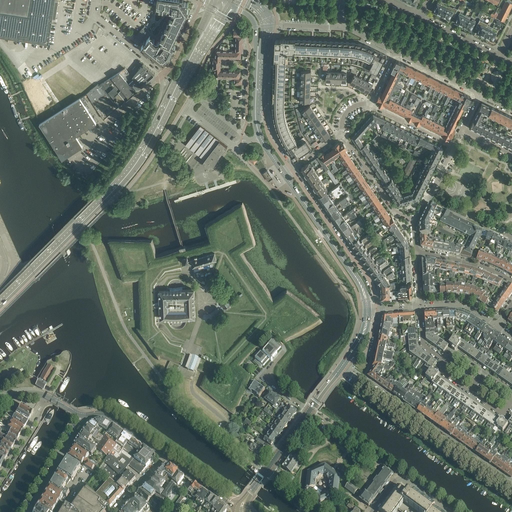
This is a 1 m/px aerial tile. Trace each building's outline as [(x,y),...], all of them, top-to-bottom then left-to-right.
[(54,0),(0,0),(0,36),(48,44),(51,19),(50,19),(50,18),(54,18),(57,1),(53,1),(53,0),(54,0)] [(145,42),(141,47),(142,47),(143,48),(150,54),(154,57),(155,56),(159,59),(163,62),(164,63),(167,58),(169,59),(170,56),(173,52),(174,49),(175,46),(176,46),(174,45),(172,44),(173,42),(175,37),(177,35),(186,15),(188,10),(187,9),(188,3),(183,2),(183,0),(182,0),(156,0),(157,0),(157,3),(156,8),(159,9),(164,9),(167,10),(172,10),(172,11),(171,14),(170,16),(169,19),(168,21),(167,24),(166,26),(164,29),(163,31),(161,36),(160,38),(159,41),(156,41),(154,40),(152,38),(150,36),(146,41),(145,42)] [(511,3),(506,0),(502,9),(509,12),(511,5),(511,3)] [(433,11),(435,12),(435,13),(437,14),(438,14),(442,6),(444,3),(441,1),(440,3),(438,2),(433,11)] [(442,6),(438,14),(439,14),(439,15),(440,16),(441,15),(443,16),(448,8),(448,6),(443,4),(442,6)] [(448,8),(443,16),(444,17),(446,18),(449,19),(451,15),(454,17),(458,9),(454,7),(454,8),(449,6),(448,6),(448,8)] [(509,12),(502,9),(497,18),(504,21),(509,12)] [(460,12),(455,22),(457,23),(457,24),(459,25),(460,24),(460,25),(464,17),(465,15),(462,14),(460,12)] [(464,17),(460,25),(460,26),(462,26),(463,26),(465,27),(470,17),(465,15),(464,17)] [(470,17),(465,27),(466,27),(466,28),(467,29),(468,29),(471,30),(475,20),(473,19),(472,21),(469,19),(470,17)] [(479,34),(479,35),(481,36),(481,35),(482,35),(486,27),(487,24),(488,24),(479,20),(476,27),(479,29),(477,33),(479,34)] [(486,27),(482,35),(484,36),(484,37),(486,38),(487,38),(491,30),(492,27),(487,25),(486,27)] [(491,30),(487,38),(488,38),(488,39),(489,40),(490,39),(492,41),(497,31),(498,30),(492,27),(491,30)] [(274,54),(274,60),(285,60),(297,61),(308,61),(335,62),(348,63),(353,64),(357,64),(361,66),(365,68),(366,68),(377,74),(380,68),(382,64),(385,58),(387,55),(384,54),(379,52),(374,49),(369,46),(362,44),(356,43),(349,42),(295,40),(289,40),(278,39),(277,39),(276,39),(275,41),(275,43),(274,54)] [(285,64),(285,60),(274,60),(272,100),(272,106),(273,111),(273,116),(274,121),(275,126),(277,131),(279,135),(281,140),(284,144),(287,148),(287,149),(289,152),(293,157),(294,159),(297,158),(311,148),(303,137),(296,142),(294,138),(292,134),(290,130),(288,126),(287,122),(286,118),(285,114),(284,110),(284,106),(284,101),(284,97),(284,95),(285,87),(285,85),(285,77),(285,75),(285,66),(285,64)] [(140,61),(130,73),(133,76),(138,69),(143,63),(140,61)] [(396,61),(393,67),(398,69),(401,62),(398,61),(396,61)] [(406,65),(401,62),(398,69),(400,70),(403,71),(406,65)] [(133,76),(132,77),(141,87),(155,75),(155,73),(143,63),(138,69),(133,76)] [(325,81),(331,82),(331,72),(327,72),(327,64),(321,64),(321,66),(323,66),(323,73),(326,73),(325,81)] [(406,75),(407,74),(410,76),(411,76),(414,69),(410,67),(406,75)] [(125,68),(112,77),(129,97),(141,87),(132,77),(129,74),(125,68)] [(410,76),(407,81),(407,82),(406,82),(406,84),(408,85),(412,77),(415,78),(418,71),(414,69),(411,76),(410,76)] [(393,72),(391,76),(400,80),(400,79),(399,78),(400,76),(403,78),(402,76),(401,75),(400,76),(399,75),(391,71),(393,72)] [(417,79),(419,80),(423,73),(418,71),(415,78),(412,84),(414,85),(417,79)] [(354,86),(359,77),(354,75),(350,83),(354,86)] [(107,80),(99,85),(111,98),(113,97),(116,100),(114,102),(118,107),(129,97),(112,77),(107,80)] [(359,88),(363,79),(359,77),(354,86),(359,88)] [(363,90),(368,82),(363,79),(359,88),(363,90)] [(436,88),(437,89),(440,82),(435,79),(432,86),(431,86),(428,92),(430,93),(433,87),(436,88)] [(389,80),(387,84),(398,90),(400,87),(401,88),(402,86),(397,83),(389,80)] [(363,90),(368,93),(373,84),(368,82),(363,90)] [(438,89),(441,91),(444,84),(440,82),(437,89),(436,88),(433,94),(435,95),(438,89)] [(96,85),(87,93),(103,118),(103,119),(118,107),(114,102),(110,99),(111,98),(99,85),(98,84),(96,85)] [(445,93),(449,86),(444,84),(441,91),(438,96),(440,97),(443,92),(445,93)] [(202,86),(198,92),(214,105),(219,100),(202,86)] [(451,96),(450,95),(453,88),(449,86),(445,93),(449,95),(444,105),(447,104),(451,96)] [(389,97),(390,97),(390,96),(392,92),(385,88),(383,93),(389,97)] [(458,99),(459,99),(462,92),(453,88),(450,95),(451,96),(454,97),(453,98),(454,99),(455,98),(458,99)] [(392,100),(389,107),(393,109),(397,102),(395,101),(395,100),(396,98),(399,99),(402,93),(403,92),(401,91),(400,93),(398,96),(395,95),(395,97),(394,96),(390,96),(390,97),(394,98),(392,100)] [(461,100),(461,101),(468,104),(471,98),(470,96),(462,92),(459,99),(461,100)] [(40,123),(39,124),(56,149),(61,158),(62,160),(63,159),(83,147),(82,145),(76,136),(78,135),(96,123),(85,105),(88,103),(85,98),(86,98),(84,95),(80,98),(40,123)] [(385,105),(387,101),(386,100),(378,97),(376,101),(378,102),(378,104),(377,105),(383,107),(383,105),(385,106),(385,105)] [(397,111),(402,114),(405,106),(403,105),(406,99),(403,98),(401,104),(397,111)] [(488,115),(488,114),(492,107),(482,102),(478,110),(481,112),(488,115)] [(402,114),(406,116),(410,109),(411,107),(412,107),(413,105),(410,104),(410,105),(407,103),(405,106),(402,114)] [(313,110),(310,106),(302,111),(305,115),(313,110)] [(431,115),(429,118),(426,125),(430,128),(434,120),(438,113),(436,112),(439,107),(435,106),(434,107),(433,109),(433,111),(435,112),(433,116),(431,115)] [(454,108),(453,111),(460,114),(462,110),(454,106),(453,108),(454,108)] [(508,115),(492,107),(488,114),(493,116),(492,118),(494,120),(495,119),(499,121),(498,122),(499,122),(500,120),(505,122),(508,115)] [(450,116),(458,119),(460,114),(453,111),(447,108),(446,110),(452,113),(450,116)] [(420,117),(415,114),(412,113),(412,112),(411,111),(412,110),(410,109),(406,116),(407,117),(406,119),(411,121),(411,120),(414,121),(415,122),(414,123),(419,125),(420,123),(421,124),(421,123),(425,116),(423,115),(422,116),(421,116),(420,117)] [(316,114),(313,110),(305,115),(302,117),(303,120),(306,118),(307,120),(316,114)] [(478,110),(473,119),(477,121),(478,119),(480,120),(482,115),(480,114),(481,112),(478,110)] [(444,122),(446,125),(447,124),(444,121),(445,119),(442,117),(444,113),(442,112),(439,118),(442,120),(441,122),(442,123),(441,124),(438,122),(434,130),(439,132),(442,125),(444,122)] [(316,114),(307,120),(310,124),(319,118),(316,114)] [(373,114),(368,119),(372,123),(371,123),(373,125),(372,126),(373,126),(374,126),(376,123),(376,121),(375,121),(378,116),(373,114)] [(449,118),(449,119),(456,123),(458,119),(450,116),(447,114),(445,116),(449,118)] [(378,116),(375,121),(383,124),(385,120),(378,116)] [(310,124),(313,128),(321,123),(319,118),(310,124)] [(368,119),(362,126),(366,129),(369,126),(371,128),(373,126),(372,126),(373,125),(371,123),(372,123),(368,119)] [(469,127),(480,133),(484,125),(477,121),(473,119),(469,127)] [(383,124),(382,127),(384,128),(383,131),(385,132),(386,129),(387,130),(390,123),(385,120),(383,124)] [(434,120),(430,128),(431,128),(434,130),(438,122),(439,120),(438,120),(437,122),(434,120)] [(313,128),(316,132),(324,127),(321,123),(313,128)] [(395,125),(390,123),(387,130),(392,132),(395,125)] [(445,126),(443,129),(445,129),(453,134),(454,131),(452,130),(454,127),(447,124),(446,125),(445,126)] [(392,132),(397,135),(400,128),(395,125),(392,132)] [(480,133),(491,138),(495,130),(484,125),(480,133)] [(227,147),(200,126),(185,145),(204,160),(202,163),(211,170),(221,155),(227,147)] [(357,132),(361,135),(366,129),(362,126),(357,132)] [(324,127),(316,132),(319,137),(327,131),(324,127)] [(401,137),(405,130),(400,128),(397,135),(394,140),(396,141),(399,136),(401,137)] [(451,138),(453,134),(445,129),(442,134),(441,136),(448,140),(448,139),(449,137),(451,138)] [(401,137),(406,140),(410,133),(405,130),(401,137)] [(495,130),(491,138),(501,143),(505,135),(495,130)] [(330,135),(327,131),(319,137),(322,141),(330,135)] [(358,138),(361,135),(357,132),(352,137),(355,142),(359,139),(358,138)] [(410,133),(406,140),(409,141),(409,143),(411,144),(411,142),(415,135),(410,133)] [(420,138),(415,135),(411,142),(416,145),(418,142),(420,138)] [(501,143),(511,148),(511,138),(505,135),(501,143)] [(418,142),(417,144),(420,146),(421,143),(425,145),(427,141),(420,137),(420,138),(418,142)] [(364,146),(363,146),(359,139),(355,142),(359,149),(360,148),(364,146)] [(339,142),(336,145),(341,151),(340,152),(341,153),(345,150),(345,149),(347,148),(343,143),(342,143),(341,144),(339,142)] [(363,153),(371,147),(370,146),(368,148),(366,144),(363,146),(364,146),(360,148),(363,153)] [(443,148),(435,144),(433,149),(441,153),(443,148)] [(371,148),(371,147),(363,153),(367,158),(373,154),(370,150),(371,148)] [(441,153),(433,149),(433,148),(431,152),(436,154),(435,155),(439,157),(441,153)] [(338,160),(338,162),(339,162),(341,161),(340,160),(341,159),(344,158),(343,156),(347,154),(346,152),(345,150),(341,153),(342,154),(339,156),(341,158),(338,160)] [(330,152),(326,154),(331,161),(333,164),(333,165),(332,166),(334,168),(331,170),(333,173),(338,170),(338,169),(334,164),(335,164),(333,160),(334,159),(330,152)] [(436,164),(439,157),(435,155),(436,154),(431,152),(427,160),(436,164)] [(325,155),(324,153),(321,155),(327,164),(331,161),(326,154),(326,155),(325,155)] [(254,164),(258,159),(251,154),(248,159),(254,164)] [(344,158),(341,159),(343,162),(350,158),(347,154),(343,156),(344,158)] [(378,159),(377,157),(376,159),(373,154),(367,158),(371,164),(377,160),(378,159)] [(325,164),(320,156),(317,158),(322,166),(325,164)] [(343,162),(341,164),(342,165),(344,163),(346,166),(353,162),(351,159),(350,158),(343,162)] [(403,173),(408,175),(416,161),(411,158),(403,173)] [(371,164),(374,169),(382,164),(381,163),(379,164),(377,160),(371,164)] [(432,172),(436,164),(427,160),(424,167),(428,169),(428,170),(432,172)] [(348,169),(343,172),(344,174),(349,171),(356,166),(353,162),(346,166),(347,168),(348,169)] [(309,182),(310,182),(319,176),(309,163),(301,169),(308,179),(307,180),(309,182)] [(382,164),(374,169),(378,174),(384,170),(381,166),(382,165),(382,164)] [(351,173),(346,177),(346,178),(358,170),(356,167),(356,166),(349,171),(350,171),(351,173)] [(424,167),(420,175),(428,179),(432,172),(428,170),(428,169),(424,167)] [(329,169),(326,171),(332,179),(334,177),(329,169)] [(267,170),(266,171),(263,173),(269,181),(272,178),(272,177),(268,171),(267,170)] [(358,170),(346,178),(347,179),(349,177),(352,175),(354,178),(361,173),(358,170)] [(386,174),(384,170),(378,174),(381,179),(389,174),(388,173),(386,174)] [(351,180),(349,182),(350,183),(355,180),(357,182),(364,178),(361,173),(354,178),(351,180)] [(381,179),(385,184),(391,180),(388,176),(389,175),(389,174),(381,179)] [(420,175),(416,182),(421,184),(420,185),(424,187),(428,179),(420,175)] [(322,181),(319,176),(310,182),(310,183),(309,183),(311,185),(312,185),(319,195),(326,190),(328,189),(324,184),(328,181),(326,178),(322,181)] [(359,185),(354,189),(355,190),(366,182),(364,178),(357,182),(359,185)] [(392,189),(396,186),(392,180),(391,180),(385,184),(384,185),(389,192),(393,190),(392,189)] [(366,182),(355,190),(355,191),(360,187),(361,189),(363,190),(369,186),(366,182)] [(421,194),(424,187),(420,185),(421,184),(416,182),(412,190),(421,194)] [(319,195),(318,196),(320,198),(321,198),(322,200),(342,186),(340,183),(328,192),(326,190),(319,195)] [(342,186),(322,200),(324,203),(325,206),(326,206),(334,201),(332,198),(341,192),(343,195),(346,193),(344,190),(345,190),(342,186)] [(362,194),(359,196),(360,198),(361,198),(365,195),(365,194),(372,190),(369,186),(363,190),(364,193),(362,194)] [(401,194),(396,186),(392,189),(393,190),(389,192),(394,199),(401,194)] [(362,201),(363,202),(375,194),(374,194),(372,190),(365,194),(365,195),(366,196),(367,197),(363,201),(362,201)] [(419,198),(421,194),(412,190),(412,191),(402,194),(401,194),(394,199),(398,205),(418,199),(419,198)] [(326,206),(326,207),(328,209),(329,209),(330,211),(350,198),(348,194),(335,203),(334,201),(326,206)] [(375,194),(363,202),(363,203),(365,201),(369,199),(370,202),(377,197),(375,194)] [(380,201),(377,197),(370,202),(365,206),(366,207),(372,204),(373,206),(380,201)] [(350,198),(330,211),(332,214),(331,215),(333,217),(334,217),(341,212),(340,209),(352,201),(350,198)] [(373,211),(370,213),(371,214),(383,206),(380,201),(373,206),(375,209),(373,211)] [(427,209),(440,215),(441,213),(442,210),(431,204),(429,205),(427,209)] [(334,217),(334,218),(335,220),(336,220),(338,222),(357,209),(356,206),(355,206),(343,214),(341,212),(334,217)] [(383,206),(371,214),(371,215),(377,211),(378,213),(379,214),(385,209),(383,206)] [(357,209),(338,222),(339,225),(339,226),(341,228),(342,228),(349,223),(347,221),(353,216),(354,217),(356,215),(355,213),(359,210),(357,209)] [(379,214),(373,218),(375,219),(380,216),(381,217),(387,213),(385,209),(379,214)] [(420,224),(420,234),(430,236),(430,232),(431,233),(432,232),(430,231),(432,227),(435,228),(437,225),(432,222),(431,222),(434,216),(435,217),(440,220),(442,216),(440,215),(427,209),(420,224)] [(445,211),(443,217),(440,222),(469,236),(473,227),(474,225),(466,222),(452,215),(445,211)] [(383,221),(378,225),(379,226),(387,220),(386,219),(390,216),(387,213),(381,217),(382,219),(383,221)] [(387,220),(379,226),(380,227),(382,225),(385,223),(387,227),(394,222),(395,221),(392,216),(390,217),(390,216),(386,219),(387,220)] [(355,219),(349,223),(342,228),(341,229),(343,232),(344,231),(345,233),(365,220),(363,217),(356,221),(355,219)] [(365,220),(345,233),(349,239),(349,240),(350,242),(351,242),(358,237),(355,232),(357,231),(357,230),(366,223),(365,220)] [(391,231),(397,227),(394,222),(387,227),(382,230),(383,232),(389,228),(391,231)] [(385,242),(389,240),(395,236),(401,232),(397,227),(391,231),(393,234),(390,236),(389,235),(383,240),(385,242)] [(455,237),(456,236),(437,227),(436,230),(441,233),(443,233),(452,238),(454,239),(455,237)] [(483,230),(482,231),(473,227),(469,236),(467,240),(476,244),(480,236),(486,239),(489,233),(483,230)] [(401,232),(395,236),(389,240),(390,241),(396,238),(398,241),(404,237),(401,232)] [(358,237),(351,242),(352,243),(353,245),(355,247),(362,243),(363,242),(372,236),(370,233),(369,234),(361,239),(362,239),(361,240),(359,236),(358,237)] [(489,233),(486,239),(486,241),(489,242),(487,246),(489,247),(495,236),(489,233)] [(421,246),(422,247),(427,248),(430,236),(420,234),(421,246)] [(433,236),(430,236),(427,248),(433,250),(435,238),(436,235),(434,235),(433,236)] [(489,249),(491,250),(492,250),(494,244),(498,246),(501,239),(495,236),(489,247),(489,249)] [(397,241),(400,245),(408,243),(408,242),(404,237),(398,241),(397,241)] [(362,243),(355,247),(355,248),(355,249),(356,250),(357,250),(358,252),(370,245),(374,242),(372,239),(370,240),(369,238),(363,242),(362,243)] [(442,252),(447,253),(454,239),(452,238),(451,241),(450,240),(450,242),(445,241),(444,243),(442,252)] [(452,243),(447,253),(453,254),(461,240),(458,238),(456,241),(457,242),(456,244),(452,243)] [(496,250),(495,252),(497,253),(499,253),(499,254),(500,251),(498,251),(499,249),(501,249),(502,250),(502,249),(505,250),(506,250),(509,243),(501,239),(498,246),(496,250)] [(461,240),(453,254),(459,255),(463,248),(460,246),(461,246),(463,241),(461,240)] [(467,240),(463,248),(459,255),(470,258),(471,255),(476,244),(467,240)] [(372,247),(370,245),(358,252),(359,253),(359,254),(360,255),(361,255),(362,258),(369,253),(378,247),(376,244),(372,247)] [(476,259),(482,261),(489,249),(486,247),(484,252),(481,251),(476,259)] [(369,253),(362,258),(362,259),(363,260),(364,261),(366,263),(373,258),(381,252),(379,249),(373,254),(371,252),(369,253)] [(488,251),(482,261),(488,263),(492,256),(493,254),(490,252),(488,251)] [(492,256),(488,263),(494,266),(500,254),(499,254),(499,253),(497,253),(495,257),(492,256)] [(216,260),(214,254),(191,260),(193,267),(216,260)] [(500,254),(494,266),(500,269),(503,261),(500,260),(503,255),(500,254)] [(373,258),(366,263),(366,264),(367,266),(368,266),(369,268),(376,263),(385,258),(385,257),(384,256),(383,255),(376,260),(375,261),(373,258)] [(506,257),(503,261),(500,269),(505,271),(509,264),(506,262),(508,258),(506,257)] [(385,258),(376,263),(369,268),(370,269),(369,269),(370,271),(371,271),(373,273),(382,267),(389,262),(387,260),(386,260),(385,258)] [(428,259),(427,264),(428,271),(430,271),(431,268),(433,268),(435,268),(436,261),(430,260),(429,259),(428,259)] [(445,263),(442,263),(440,273),(440,274),(442,275),(443,273),(441,273),(442,270),(447,271),(448,264),(447,264),(447,263),(446,263),(445,263)] [(374,276),(375,276),(377,279),(384,274),(391,269),(392,268),(390,265),(384,269),(382,267),(373,273),(373,274),(373,275),(374,276)] [(458,274),(460,266),(454,265),(452,276),(451,278),(454,279),(455,273),(458,274)] [(471,276),(473,269),(471,269),(471,268),(470,268),(469,268),(466,268),(463,280),(466,281),(467,278),(465,277),(466,275),(471,276)] [(384,274),(377,279),(377,280),(378,281),(379,283),(380,284),(390,283),(387,279),(394,274),(391,269),(384,274)] [(479,271),(473,269),(471,276),(474,277),(472,282),(475,283),(475,282),(479,271)] [(485,274),(479,271),(475,282),(476,281),(478,282),(478,281),(479,279),(482,280),(485,274)] [(486,274),(485,274),(482,280),(485,282),(483,286),(486,288),(487,285),(491,276),(488,275),(488,274),(486,273),(486,274)] [(491,276),(486,287),(487,288),(489,284),(493,286),(496,279),(495,278),(495,277),(494,277),(493,277),(491,276)] [(453,285),(452,294),(458,294),(461,280),(459,279),(458,284),(457,284),(457,285),(453,285)] [(491,290),(490,291),(494,292),(496,287),(499,288),(500,286),(500,284),(502,281),(496,279),(493,286),(491,290)] [(464,295),(467,286),(463,286),(463,285),(462,285),(463,280),(461,280),(458,294),(464,295)] [(390,283),(380,284),(381,291),(398,290),(398,288),(397,283),(390,283)] [(400,288),(398,288),(398,290),(398,297),(408,296),(408,297),(411,297),(411,296),(412,296),(411,284),(400,285),(400,288)] [(470,297),(475,285),(472,284),(471,287),(471,286),(470,287),(467,286),(464,295),(470,297)] [(475,299),(479,291),(476,289),(476,288),(477,285),(475,285),(470,297),(475,299)] [(503,292),(502,294),(508,298),(508,299),(511,294),(505,289),(502,287),(500,286),(499,288),(501,290),(503,292)] [(483,293),(479,291),(475,299),(476,299),(476,300),(477,301),(478,300),(480,302),(487,291),(488,289),(486,288),(484,292),(483,292),(483,293)] [(159,303),(154,304),(154,308),(159,307),(160,319),(183,318),(195,318),(195,311),(194,311),(194,297),(194,290),(182,290),(159,291),(159,303)] [(398,297),(398,290),(381,291),(381,298),(385,298),(386,300),(390,299),(390,298),(398,297)] [(485,305),(489,300),(490,298),(487,296),(489,293),(487,291),(480,302),(483,303),(483,304),(484,305),(484,304),(485,305)] [(226,308),(227,310),(231,308),(229,305),(231,304),(229,301),(230,300),(230,299),(229,300),(227,297),(228,296),(227,295),(226,296),(224,293),(217,298),(218,301),(217,301),(218,303),(219,302),(221,305),(220,306),(221,307),(222,306),(224,309),(226,308)] [(494,296),(504,303),(508,298),(502,294),(500,296),(498,295),(496,297),(495,296),(494,296)] [(502,306),(504,303),(494,296),(493,298),(497,301),(495,304),(501,308),(501,307),(502,308),(503,306),(502,306)] [(495,304),(489,300),(485,305),(491,309),(495,311),(495,312),(496,313),(497,313),(501,308),(495,304)] [(437,322),(436,312),(426,313),(424,315),(425,322),(433,322),(437,322)] [(455,312),(456,320),(466,324),(471,317),(463,313),(455,312)] [(415,315),(413,314),(399,315),(399,324),(399,325),(407,324),(408,327),(406,327),(406,330),(412,330),(411,324),(415,324),(415,315)] [(399,324),(399,315),(390,316),(391,325),(393,325),(399,324)] [(384,316),(382,318),(382,325),(384,325),(391,325),(390,316),(384,316)] [(466,325),(462,330),(464,332),(467,334),(476,320),(471,317),(466,324),(468,326),(466,325)] [(476,320),(467,334),(470,336),(474,329),(476,331),(481,324),(476,320)] [(433,322),(425,322),(426,334),(433,334),(438,334),(437,331),(437,322),(433,322)] [(479,333),(474,339),(477,341),(482,334),(486,328),(481,324),(476,331),(479,333)] [(495,333),(486,328),(482,334),(484,336),(483,338),(486,340),(484,342),(481,340),(478,345),(483,348),(484,349),(495,333)] [(379,336),(379,337),(388,338),(388,339),(389,335),(390,335),(391,333),(389,332),(380,330),(380,333),(379,334),(379,335),(379,336)] [(495,333),(484,349),(487,351),(488,352),(489,353),(490,351),(488,350),(492,345),(491,344),(493,342),(495,344),(500,337),(498,335),(495,333)] [(426,340),(430,343),(435,336),(434,336),(433,334),(426,334),(426,340)] [(440,340),(435,336),(430,343),(435,346),(440,340)] [(387,341),(388,338),(379,337),(378,337),(378,340),(378,342),(391,345),(391,343),(388,342),(387,341)] [(453,337),(448,344),(453,347),(452,348),(455,351),(456,349),(457,348),(461,343),(461,342),(453,337)] [(495,347),(493,351),(495,352),(494,354),(495,355),(505,340),(500,337),(495,344),(497,346),(496,348),(495,347)] [(442,341),(440,340),(435,346),(439,349),(440,347),(441,347),(442,345),(446,339),(444,338),(442,341)] [(448,340),(446,339),(442,345),(441,347),(440,347),(439,349),(443,352),(448,346),(446,344),(448,340)] [(271,359),(277,353),(276,352),(281,348),(272,340),(255,358),(256,360),(255,362),(257,364),(258,363),(261,365),(262,365),(263,366),(269,359),(271,361),(272,360),(271,359)] [(505,340),(495,355),(496,355),(497,354),(499,355),(502,352),(501,352),(503,350),(505,351),(510,344),(505,340)] [(462,351),(467,345),(462,341),(461,342),(461,343),(457,348),(462,351)] [(376,345),(376,348),(385,350),(385,347),(387,348),(396,350),(397,346),(391,345),(378,342),(377,345),(376,345)] [(467,352),(466,354),(470,357),(475,351),(472,349),(476,344),(474,342),(473,344),(469,350),(470,350),(468,352),(467,352)] [(180,352),(181,348),(168,343),(162,357),(180,364),(184,354),(180,352)] [(462,351),(466,354),(467,352),(468,352),(470,350),(469,350),(473,344),(471,343),(469,346),(467,345),(462,351)] [(506,355),(503,358),(505,360),(504,361),(505,362),(511,352),(511,345),(510,344),(505,351),(507,353),(506,355)] [(417,347),(409,347),(409,353),(414,356),(419,350),(417,349),(417,347)] [(475,351),(470,357),(474,360),(476,358),(477,358),(478,356),(477,356),(483,348),(481,347),(477,352),(475,351)] [(393,352),(393,354),(386,353),(384,353),(385,350),(376,348),(375,351),(376,351),(375,354),(394,358),(394,357),(395,352),(393,352)] [(474,360),(479,363),(483,356),(481,355),(483,351),(485,353),(487,351),(484,349),(483,348),(477,356),(478,356),(477,358),(476,358),(474,360)] [(414,356),(418,359),(420,357),(421,357),(424,353),(419,350),(414,356)] [(489,353),(488,352),(487,354),(488,355),(485,358),(483,356),(479,363),(482,365),(484,363),(485,363),(486,362),(486,361),(491,354),(489,353)] [(424,363),(428,356),(424,353),(421,357),(420,357),(418,359),(413,367),(415,369),(419,364),(418,363),(420,361),(424,363)] [(391,368),(394,365),(394,358),(375,354),(375,357),(374,357),(373,360),(382,362),(383,360),(385,360),(391,362),(390,367),(391,368)] [(482,365),(487,368),(491,362),(489,361),(491,357),(493,358),(494,356),(491,354),(486,361),(486,362),(485,363),(484,363),(482,365)] [(196,371),(200,360),(198,359),(193,357),(190,356),(189,359),(186,368),(196,372),(196,371)] [(433,360),(428,356),(424,363),(426,364),(422,370),(424,371),(425,369),(430,363),(429,363),(430,361),(431,362),(433,360)] [(493,364),(491,362),(487,368),(491,371),(492,369),(493,369),(494,368),(494,367),(498,362),(499,360),(497,359),(493,364)] [(381,369),(386,371),(389,372),(391,368),(387,367),(381,366),(382,362),(373,360),(372,363),(373,363),(373,366),(374,367),(376,368),(376,367),(379,369),(379,368),(381,369)] [(437,362),(433,360),(431,362),(430,361),(429,363),(430,363),(425,369),(427,370),(430,367),(432,368),(437,362)] [(491,371),(495,374),(499,368),(497,366),(500,363),(498,362),(494,367),(494,368),(493,369),(492,369),(491,371)] [(502,370),(499,368),(495,374),(499,377),(500,375),(501,375),(502,373),(507,366),(503,363),(501,365),(504,367),(502,370)] [(40,379),(39,381),(44,383),(45,382),(46,383),(54,368),(48,365),(40,379)] [(500,375),(499,377),(503,380),(508,374),(510,370),(511,369),(509,367),(507,366),(502,373),(501,375),(500,375)] [(372,371),(380,376),(382,373),(383,372),(384,372),(386,371),(381,369),(379,368),(379,369),(376,367),(376,368),(374,367),(374,368),(373,368),(371,370),(372,370),(372,371)] [(430,370),(426,377),(433,382),(436,376),(437,377),(438,375),(437,375),(439,373),(436,371),(434,373),(430,370)] [(380,376),(372,371),(370,372),(369,372),(368,374),(369,375),(368,376),(378,383),(380,381),(380,380),(382,378),(380,377),(380,376)] [(503,380),(507,383),(508,381),(509,381),(511,379),(510,379),(511,376),(511,372),(510,375),(508,374),(503,380)] [(378,383),(383,387),(387,381),(388,379),(390,376),(388,375),(384,379),(382,378),(380,380),(380,381),(378,383)] [(387,381),(383,387),(388,391),(393,384),(394,382),(391,379),(392,377),(390,376),(388,379),(387,381)] [(433,382),(432,383),(434,384),(433,386),(436,388),(437,386),(441,380),(437,377),(436,376),(433,382)] [(422,382),(420,384),(422,385),(426,388),(427,389),(429,387),(423,383),(425,380),(424,379),(422,382)] [(38,380),(35,386),(42,390),(43,390),(46,385),(44,383),(39,381),(38,380)] [(251,382),(246,392),(250,393),(250,392),(254,394),(260,386),(260,385),(259,385),(258,384),(257,384),(253,380),(251,382)] [(393,384),(388,391),(392,394),(402,381),(399,380),(395,386),(393,384)] [(402,381),(392,394),(397,397),(402,391),(403,389),(405,387),(407,384),(407,383),(403,380),(402,381),(402,380),(402,381)] [(446,383),(441,380),(437,386),(439,388),(435,394),(437,395),(443,387),(442,387),(443,385),(444,385),(446,383)] [(443,387),(437,395),(441,398),(442,396),(440,395),(443,390),(445,392),(450,386),(446,383),(444,385),(443,385),(442,387),(443,387)] [(402,391),(397,397),(403,401),(408,394),(414,387),(410,384),(405,392),(402,391)] [(260,386),(254,394),(261,399),(265,393),(267,391),(263,387),(262,387),(261,386),(260,386)] [(454,389),(450,386),(445,392),(447,394),(445,397),(447,398),(451,393),(450,392),(451,391),(452,391),(454,389)] [(408,394),(403,401),(408,405),(416,393),(414,391),(411,389),(408,394)] [(458,392),(454,389),(452,391),(451,391),(450,392),(451,393),(447,398),(449,400),(451,396),(453,398),(458,392)] [(416,393),(408,405),(412,408),(419,398),(421,396),(417,392),(416,393)] [(426,399),(417,411),(422,415),(430,404),(428,402),(434,393),(432,392),(431,392),(426,398),(426,399)] [(453,403),(451,406),(453,407),(455,404),(459,399),(458,398),(460,397),(461,397),(462,395),(458,392),(453,398),(456,399),(453,403)] [(265,393),(261,399),(263,400),(264,398),(270,402),(275,395),(273,394),(272,394),(270,393),(268,395),(265,393)] [(275,395),(270,402),(274,406),(273,408),(276,410),(280,404),(278,402),(281,399),(277,397),(275,395)] [(419,398),(412,408),(417,411),(426,399),(426,398),(422,395),(421,396),(419,398)] [(455,404),(457,406),(457,405),(459,402),(461,404),(466,397),(462,395),(461,397),(460,397),(458,398),(459,399),(455,404)] [(464,405),(461,409),(463,410),(467,404),(468,402),(469,402),(470,400),(466,397),(461,404),(464,405)] [(436,405),(427,419),(433,422),(440,412),(437,410),(439,409),(443,402),(442,402),(440,400),(436,405)] [(467,408),(470,409),(474,403),(470,400),(469,402),(468,402),(467,404),(463,410),(461,413),(463,414),(467,408)] [(283,404),(282,403),(279,408),(284,411),(292,417),(294,415),(295,414),(296,413),(295,412),(296,411),(293,409),(294,409),(291,407),(291,408),(289,406),(287,410),(286,409),(286,408),(282,405),(283,404)] [(430,404),(422,415),(427,419),(436,405),(434,403),(432,406),(430,404)] [(479,406),(474,403),(470,409),(472,411),(469,414),(471,416),(475,410),(476,408),(477,408),(479,406)] [(18,410),(24,414),(27,408),(21,405),(18,410)] [(440,412),(433,422),(441,428),(449,416),(446,414),(444,417),(443,416),(447,409),(447,408),(446,408),(444,407),(444,406),(440,412)] [(471,416),(469,418),(472,420),(473,417),(476,414),(478,415),(482,409),(479,406),(477,408),(476,408),(475,410),(471,416)] [(27,408),(24,414),(30,418),(33,412),(27,408)] [(487,412),(482,409),(478,415),(480,417),(478,420),(479,422),(484,416),(483,416),(484,414),(485,414),(487,412)] [(18,410),(15,415),(27,422),(30,418),(24,414),(18,410)] [(8,412),(5,415),(24,427),(27,422),(15,415),(12,412),(10,412),(9,411),(8,412)] [(284,411),(281,417),(288,422),(289,422),(290,422),(291,420),(290,419),(292,417),(284,411)] [(454,413),(452,412),(449,416),(441,428),(447,433),(454,423),(451,421),(454,416),(453,415),(454,413)] [(484,419),(486,421),(490,415),(487,412),(485,414),(484,414),(483,416),(484,416),(479,422),(481,423),(484,419)] [(10,424),(22,431),(24,427),(5,415),(1,418),(2,419),(3,420),(8,422),(10,424)] [(287,424),(288,422),(281,417),(278,415),(276,417),(280,419),(278,422),(284,427),(285,427),(286,427),(287,425),(287,424)] [(495,418),(490,415),(486,421),(488,423),(486,426),(488,427),(492,422),(491,421),(492,420),(493,420),(495,418)] [(454,423),(447,433),(452,436),(456,430),(455,428),(459,422),(460,422),(462,419),(459,417),(454,423)] [(248,418),(244,422),(250,426),(253,422),(248,418)] [(488,427),(486,430),(488,431),(489,429),(491,427),(493,429),(499,421),(499,420),(495,418),(493,420),(492,420),(491,421),(492,422),(488,427)] [(493,429),(495,431),(496,431),(498,428),(503,431),(508,424),(507,424),(503,421),(505,420),(502,418),(500,419),(499,420),(499,421),(493,429)] [(94,421),(93,421),(92,422),(91,423),(90,424),(89,424),(88,425),(96,430),(97,429),(98,429),(98,428),(99,427),(98,427),(99,426),(97,425),(96,420),(95,421),(94,421)] [(97,420),(96,420),(97,425),(99,426),(100,427),(99,429),(98,429),(97,431),(100,433),(101,430),(103,429),(107,421),(106,421),(105,420),(103,420),(102,420),(100,420),(99,420),(97,420)] [(274,420),(270,425),(281,433),(281,432),(282,432),(283,430),(284,427),(278,422),(274,420)] [(104,436),(113,425),(109,422),(107,421),(103,429),(106,431),(103,435),(104,436)] [(10,424),(8,428),(20,435),(22,431),(10,424)] [(269,424),(268,427),(269,427),(271,430),(269,432),(277,438),(277,437),(278,437),(279,436),(279,435),(281,433),(270,425),(269,424)] [(100,433),(97,431),(96,430),(88,425),(88,426),(84,432),(93,438),(100,443),(103,439),(104,437),(104,436),(103,435),(100,433)] [(109,434),(115,426),(113,425),(104,436),(104,437),(117,446),(117,445),(119,442),(109,434)] [(119,442),(125,434),(115,426),(109,434),(119,442)] [(5,432),(8,433),(17,439),(20,435),(8,428),(5,432)] [(452,436),(461,443),(467,434),(458,428),(456,430),(452,436)] [(277,438),(269,432),(267,430),(265,433),(268,435),(266,438),(266,437),(265,437),(273,443),(274,443),(275,443),(275,441),(275,440),(277,438)] [(80,438),(89,444),(96,449),(108,458),(110,455),(114,450),(117,446),(104,437),(103,439),(100,443),(93,438),(84,432),(80,438)] [(467,434),(461,443),(466,446),(474,435),(469,432),(467,434)] [(0,438),(2,440),(13,446),(15,442),(6,437),(5,436),(3,435),(0,433),(0,438)] [(8,433),(6,437),(15,442),(17,439),(8,433)] [(255,433),(254,435),(257,437),(258,438),(264,442),(270,446),(271,447),(273,443),(265,437),(264,439),(259,435),(255,433)] [(128,444),(132,439),(125,434),(119,442),(117,445),(117,446),(114,450),(120,454),(123,450),(127,444),(128,444)] [(474,435),(466,446),(471,450),(479,438),(481,436),(479,435),(477,437),(474,435)] [(489,444),(481,456),(486,460),(493,450),(491,448),(493,446),(496,437),(495,436),(489,444)] [(95,458),(104,464),(105,462),(108,458),(96,449),(89,444),(80,438),(75,446),(95,458)] [(471,450),(476,453),(482,444),(480,442),(481,440),(479,438),(471,450)] [(132,439),(128,444),(139,452),(144,447),(132,439)] [(0,443),(10,450),(13,446),(2,440),(0,443)] [(482,444),(476,453),(481,456),(489,444),(487,443),(488,442),(485,440),(482,444)] [(247,449),(253,454),(257,447),(260,444),(258,442),(255,446),(252,443),(249,441),(244,447),(248,449),(247,449)] [(493,450),(486,460),(491,464),(498,454),(495,452),(496,450),(501,443),(499,442),(493,450)] [(0,449),(8,454),(10,450),(0,443),(0,449)] [(114,450),(110,455),(126,469),(129,465),(128,464),(139,452),(128,444),(127,444),(123,450),(120,454),(114,450)] [(257,447),(253,454),(259,458),(264,452),(261,450),(264,446),(262,445),(260,444),(257,447)] [(92,462),(95,458),(75,446),(72,452),(86,461),(87,459),(92,462)] [(144,447),(139,452),(128,464),(140,474),(144,469),(155,458),(155,457),(155,456),(155,455),(154,455),(144,447)] [(0,454),(6,458),(8,454),(0,449),(0,454)] [(26,451),(25,451),(13,469),(13,471),(14,471),(16,472),(17,471),(28,453),(28,452),(27,450),(26,451)] [(95,466),(100,469),(104,464),(95,458),(92,462),(87,459),(86,461),(72,452),(69,456),(82,464),(92,471),(95,466)] [(501,456),(498,454),(491,464),(496,467),(506,453),(505,452),(504,454),(503,453),(501,456)] [(496,467),(501,471),(509,460),(506,457),(508,455),(506,453),(496,467)] [(130,485),(136,479),(110,455),(108,458),(105,462),(130,485)] [(291,473),(300,461),(292,456),(284,468),(291,473)] [(56,477),(66,483),(67,484),(69,482),(70,479),(72,480),(81,466),(68,458),(59,473),(57,475),(56,477)] [(511,459),(510,458),(509,460),(501,471),(506,475),(511,467),(508,465),(511,459)] [(100,469),(110,479),(124,492),(130,485),(105,462),(104,464),(100,469)] [(146,485),(161,496),(164,491),(161,489),(162,487),(161,486),(173,468),(168,464),(167,464),(166,464),(165,464),(165,465),(164,465),(146,485)] [(325,465),(308,472),(305,491),(320,502),(337,495),(340,476),(325,465)] [(394,473),(393,473),(385,467),(378,475),(381,477),(384,474),(390,478),(394,473)] [(173,468),(164,481),(169,484),(178,472),(173,468)] [(11,473),(1,490),(1,491),(2,492),(3,492),(13,474),(13,473),(13,472),(12,472),(11,473)] [(169,484),(166,489),(164,491),(161,496),(164,498),(166,500),(184,476),(178,472),(169,484)] [(378,475),(364,494),(360,500),(369,506),(390,478),(384,474),(381,477),(378,475)] [(56,477),(51,486),(61,492),(63,494),(63,495),(67,497),(70,492),(66,490),(64,492),(62,490),(66,483),(56,477)] [(110,479),(96,494),(110,507),(124,492),(110,479)] [(195,499),(202,489),(191,481),(189,484),(192,486),(186,494),(191,497),(191,496),(195,499)] [(349,483),(347,487),(345,488),(354,495),(358,490),(349,483)] [(146,485),(142,490),(152,498),(155,494),(156,495),(156,496),(157,496),(156,497),(162,502),(164,498),(161,496),(146,485)] [(63,494),(61,492),(51,486),(40,505),(51,511),(52,511),(63,495),(63,494)] [(106,511),(110,508),(110,507),(96,494),(87,486),(77,500),(75,504),(74,505),(72,507),(67,504),(61,511),(106,511)] [(394,511),(403,500),(401,498),(405,493),(397,487),(379,511),(394,511)] [(202,489),(195,499),(194,501),(202,506),(205,502),(210,495),(202,489)] [(142,490),(138,495),(148,504),(150,506),(153,502),(154,503),(153,503),(154,504),(155,505),(155,506),(156,506),(154,509),(157,511),(159,511),(163,507),(160,505),(152,498),(142,490)] [(407,491),(405,493),(401,498),(403,500),(405,498),(406,499),(405,501),(419,511),(431,511),(434,508),(435,507),(414,492),(415,492),(412,490),(410,493),(407,491)] [(69,495),(67,499),(75,504),(77,500),(69,495)] [(138,495),(129,504),(138,511),(141,511),(144,509),(146,511),(147,511),(150,508),(150,507),(147,505),(148,504),(138,495)] [(203,509),(206,511),(215,498),(210,495),(205,502),(208,504),(206,506),(205,506),(203,509)] [(185,498),(178,508),(180,510),(187,501),(187,499),(187,498),(185,498)] [(211,507),(214,509),(219,501),(215,498),(206,511),(207,511),(208,511),(210,510),(210,509),(211,507)] [(65,500),(58,511),(61,511),(67,504),(72,507),(74,505),(65,500)] [(226,506),(225,506),(219,501),(214,509),(218,511),(225,511),(226,511),(226,510),(227,510),(226,509),(226,508),(226,507),(226,506)]
